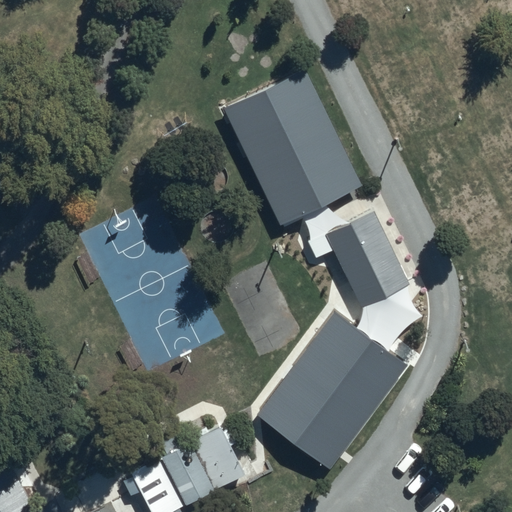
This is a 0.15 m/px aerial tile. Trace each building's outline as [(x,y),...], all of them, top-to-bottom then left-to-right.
[(287,42),(266,0),(219,0),(214,3),(244,63),(287,42)] [(12,68),(0,74),(0,171),(8,186),(60,158),(12,68)] [(340,154),(309,92),(265,112),(297,175),(340,154)] [(410,283),(372,208),(327,230),(365,305),(410,283)] [(321,349),(274,258),(212,290),(259,381),(321,349)] [(239,458),(213,405),(122,449),(149,503),(239,458)] [(0,511),(43,511),(1,428),(0,428),(0,511)]
